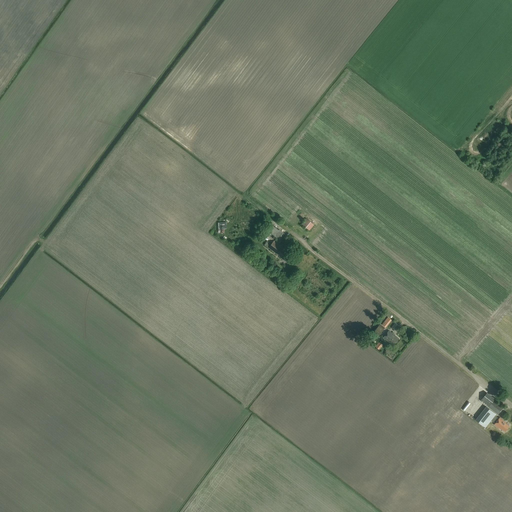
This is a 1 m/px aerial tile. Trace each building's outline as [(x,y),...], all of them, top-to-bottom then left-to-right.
[(308,217),(303,223),(309,229),(315,223),(308,217)] [(279,230),(273,238),(275,240),(278,237),(281,239),(285,234),(279,230)] [(269,248),(277,254),(290,264),(295,258),(274,241),(269,248)] [(382,324),(386,327),(391,320),(388,317),(382,324)] [(380,324),(374,332),(379,335),(385,328),(380,324)] [(383,338),(393,345),(399,338),(389,331),(383,338)] [(487,393),(481,400),(498,414),(503,408),(493,401),(495,399),(487,393)] [(494,416),(495,414),(486,407),(476,420),(485,427),(490,421),(494,416)] [(500,417),(494,425),(501,430),(502,429),(505,431),(509,426),(506,423),(503,421),(504,420),(500,417)]
